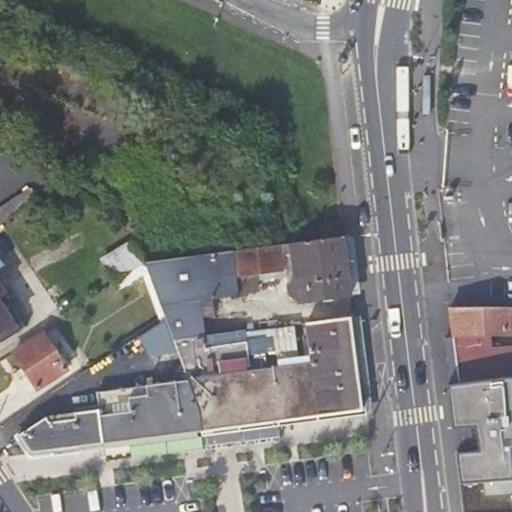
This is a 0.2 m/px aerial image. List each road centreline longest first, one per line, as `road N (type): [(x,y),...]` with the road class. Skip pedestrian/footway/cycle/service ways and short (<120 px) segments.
road 1 (secondary): [(364,0),(383,263),(421,511)]
road 2 (secondary): [(426,511),(426,414),(390,67),(398,0)]
road 3 (residential): [(361,0),(351,26),(322,30),(251,0)]
